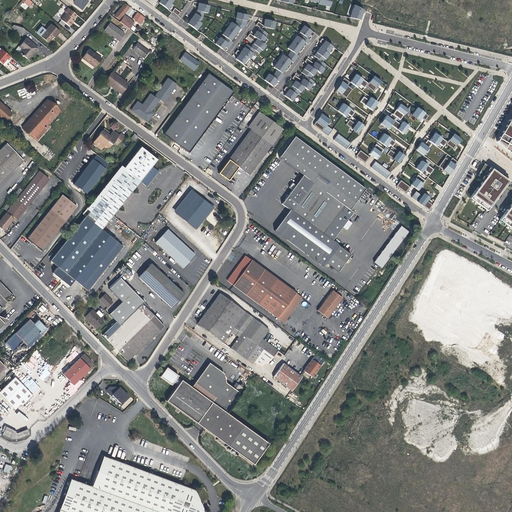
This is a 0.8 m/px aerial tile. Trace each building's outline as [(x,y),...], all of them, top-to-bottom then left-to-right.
[(74,0),(74,2),(74,5),(82,10),(88,1),(87,0),(74,0)] [(160,0),(158,3),(168,9),(171,5),(170,5),(173,0),(160,0)] [(421,33),(449,40),(465,10),(476,17),(462,43),(490,49),(511,9),(511,0),(485,0),(483,4),(475,0),(396,0),(391,11),(402,17),(396,27),(400,28),(405,18),(424,28),(421,33)] [(195,13),(202,19),(202,18),(203,12),(207,13),(209,6),(199,3),(197,11),(195,13)] [(134,23),(123,15),(129,7),(125,4),(114,16),(118,20),(120,21),(119,22),(129,29),(134,23)] [(363,10),(354,5),(350,18),(360,20),(363,10)] [(73,19),(76,15),(68,8),(65,12),(66,13),(61,20),(69,26),(72,22),(75,20),(73,19)] [(180,12),(174,8),(171,12),(177,16),(180,12)] [(235,23),(234,24),(239,28),(242,30),(245,25),(248,15),(237,12),(235,18),(236,19),(235,23)] [(144,18),(140,14),(137,13),(133,19),(135,21),(135,22),(140,25),(144,18)] [(195,13),(187,24),(196,30),(201,23),(199,22),(202,19),(195,13)] [(259,28),(261,29),(263,27),(273,29),(275,22),(265,19),(263,26),(258,22),(255,25),(259,28)] [(125,34),(110,22),(104,30),(119,41),(125,34)] [(231,22),(226,28),(235,35),(239,28),(234,24),(231,22)] [(55,38),(60,32),(51,24),(46,30),(41,36),(48,42),(52,37),(53,37),(55,38)] [(26,30),(23,28),(13,25),(12,27),(22,36),(26,30)] [(304,26),(299,32),(303,35),(306,38),(309,34),(312,37),(315,33),(304,26)] [(223,40),(230,45),(232,42),(230,41),(235,35),(226,28),(222,35),(225,37),(223,40)] [(259,28),(253,36),(255,38),(256,39),(262,43),(265,38),(265,37),(267,34),(261,29),(259,28)] [(307,44),(310,40),(306,38),(303,35),(300,38),(296,36),(292,42),(300,48),(305,42),(307,44)] [(223,40),(220,37),(215,44),(222,49),(225,46),(228,48),(230,45),(223,40)] [(33,53),(38,48),(26,38),(19,46),(22,49),(19,52),(22,55),(23,57),(24,56),(27,59),(30,54),(31,55),(33,53)] [(319,42),(322,44),(320,48),(327,53),(332,46),(322,38),(319,42)] [(254,42),(250,47),(254,50),(259,53),(261,50),(262,50),(265,45),(262,43),(256,39),(254,42)] [(291,51),(288,54),(295,59),(298,56),(296,54),(300,48),(292,42),(287,48),(291,51)] [(149,51),(137,43),(132,50),(144,58),(149,51)] [(250,47),(246,44),(240,52),(248,58),(249,59),(251,56),(251,55),(254,50),(250,47)] [(327,53),(320,48),(314,56),(317,59),(322,62),(324,59),(325,59),(329,54),(327,53)] [(8,60),(10,57),(1,49),(0,50),(0,62),(5,66),(7,63),(9,61),(8,60)] [(101,59),(88,49),(82,58),(95,67),(101,59)] [(243,64),(248,58),(240,52),(237,50),(234,53),(237,56),(235,59),(243,64)] [(200,63),(185,52),(180,59),(194,70),(200,63)] [(282,55),(278,61),(286,67),(291,61),(293,63),(295,59),(288,54),(286,57),(282,55)] [(322,62),(317,59),(314,64),(311,67),(316,71),(320,74),(324,69),(323,68),(326,65),(322,62)] [(277,70),(274,73),(281,78),(284,75),(282,73),(286,67),(278,61),(273,67),(277,70)] [(310,66),(307,64),(301,72),(309,79),(312,75),(312,76),(316,71),(311,67),(310,66)] [(128,84),(112,72),(105,82),(113,88),(121,94),(128,84)] [(264,80),(272,86),(277,80),(279,82),(281,78),(274,73),(272,76),(268,74),(264,80)] [(233,92),(208,74),(163,134),(176,143),(188,152),(233,92)] [(368,83),(356,74),(350,82),(357,87),(359,84),(364,88),(365,86),(368,83)] [(309,79),(305,75),(301,81),(299,84),(304,87),(308,90),(312,85),(311,85),(313,82),(309,79)] [(373,76),(368,83),(365,86),(373,92),(381,81),(373,76)] [(155,97),(159,100),(163,103),(176,84),(168,78),(155,97)] [(344,78),(335,90),(346,98),(352,89),(347,85),(350,82),(344,78)] [(295,81),(289,89),(296,95),(297,95),(299,92),(300,92),(304,87),(299,84),(297,83),(295,81)] [(285,87),(283,90),(286,92),(284,96),(291,101),(296,95),(289,89),(285,87)] [(159,100),(155,97),(150,94),(142,105),(137,102),(131,110),(139,116),(147,122),(151,115),(149,114),(150,111),(159,100)] [(363,97),(360,102),(372,110),(378,103),(371,97),(368,100),(363,97)] [(59,111),(47,100),(22,128),(37,141),(49,127),(47,125),(59,111)] [(11,112),(0,102),(0,117),(4,121),(11,112)] [(343,103),(337,111),(345,116),(347,113),(351,117),(354,112),(343,103)] [(396,117),(400,120),(407,109),(400,104),(392,114),(396,117)] [(416,107),(411,115),(419,121),(420,120),(421,118),(425,121),(428,116),(416,107)] [(249,175),(283,129),(259,112),(248,127),(251,129),(218,173),(228,180),(238,167),(242,170),(249,175)] [(394,120),(396,117),(392,114),(391,113),(389,117),(386,115),(380,123),(388,129),(391,125),(403,134),(407,128),(409,126),(403,122),(400,125),(394,120)] [(321,114),(313,125),(328,135),(332,129),(326,125),(330,120),(321,114)] [(511,114),(496,142),(511,153),(511,114)] [(349,119),(345,124),(357,133),(363,125),(357,121),(355,124),(349,119)] [(112,145),(115,140),(118,136),(114,133),(112,131),(110,134),(109,136),(102,131),(92,143),(101,150),(105,144),(107,141),(112,145)] [(121,133),(118,136),(115,140),(119,143),(125,136),(121,133)] [(383,133),(378,141),(386,146),(388,143),(392,146),(395,142),(389,138),(383,133)] [(432,136),(429,141),(432,143),(436,146),(438,143),(443,147),(445,144),(447,142),(435,133),(432,136)] [(453,133),(447,142),(445,144),(453,149),(456,145),(460,139),(453,133)] [(338,134),(333,140),(346,149),(350,143),(338,134)] [(279,157),(303,175),(309,180),(319,166),(313,162),(318,154),(294,136),(279,157)] [(415,149),(423,155),(432,143),(429,141),(427,140),(424,144),(421,142),(418,146),(415,149)] [(0,149),(0,182),(23,160),(7,143),(0,149)] [(369,154),(376,159),(383,150),(376,144),(369,154)] [(140,181),(151,166),(156,160),(140,147),(101,197),(98,194),(82,214),(85,216),(101,229),(112,216),(119,206),(140,181)] [(390,150),(386,154),(398,163),(402,158),(404,155),(398,151),(396,154),(390,150)] [(363,152),(359,158),(365,163),(369,157),(363,152)] [(87,194),(109,163),(96,154),(94,157),(93,159),(92,159),(74,184),(87,194)] [(319,166),(309,180),(349,210),(365,189),(318,154),(313,162),(319,166)] [(444,157),(438,166),(449,175),(451,171),(457,162),(451,158),(449,161),(444,157)] [(38,170),(43,165),(39,161),(34,167),(38,170)] [(375,161),(371,167),(386,179),(390,173),(375,161)] [(421,161),(415,168),(421,173),(424,170),(430,174),(433,169),(424,163),(421,161)] [(392,172),(398,164),(394,162),(389,169),(392,172)] [(508,181),(484,163),(477,175),(483,179),(469,198),(486,210),(499,193),(508,181)] [(158,171),(151,166),(140,181),(146,186),(154,176),(158,171)] [(31,181),(39,172),(35,168),(27,178),(31,181)] [(39,171),(39,172),(31,181),(24,190),(16,200),(11,207),(7,211),(17,219),(49,179),(39,171)] [(349,210),(309,180),(303,175),(295,185),(292,183),(289,187),(292,190),(288,195),(286,198),(281,204),(290,210),(274,230),(323,266),(326,262),(338,271),(350,255),(332,241),(342,226),(346,230),(351,223),(347,219),(352,212),(349,210)] [(410,185),(418,190),(425,180),(417,175),(414,180),(410,185)] [(403,182),(399,188),(405,193),(410,187),(403,182)] [(12,197),(16,200),(24,190),(20,187),(16,192),(12,197)] [(415,191),(411,197),(429,210),(432,205),(426,201),(428,199),(429,197),(423,193),(421,195),(415,191)] [(204,200),(194,192),(176,214),(195,229),(213,207),(204,200)] [(42,251),(77,206),(62,195),(27,239),(34,245),(42,251)] [(511,202),(499,220),(511,229),(511,202)] [(118,215),(123,209),(119,206),(112,216),(114,218),(117,214),(118,215)] [(0,228),(4,231),(14,218),(6,212),(0,220),(0,228)] [(101,229),(85,216),(50,261),(58,267),(74,280),(87,291),(123,246),(101,229)] [(401,226),(396,232),(404,237),(408,231),(401,226)] [(195,255),(167,229),(155,242),(183,268),(189,261),(195,255)] [(374,262),(381,268),(404,237),(396,232),(374,262)] [(227,280),(233,285),(251,260),(245,256),(236,269),(227,280)] [(251,260),(233,285),(277,318),(278,318),(296,293),(251,260)] [(155,293),(168,279),(152,264),(139,278),(155,293)] [(69,286),(74,280),(58,267),(53,273),(62,280),(69,286)] [(144,302),(121,277),(109,289),(123,302),(110,314),(120,326),(144,302)] [(184,294),(168,279),(155,293),(164,302),(170,308),(184,294)] [(0,327),(4,323),(0,319),(0,311),(2,309),(1,308),(7,302),(6,301),(12,295),(7,289),(5,290),(5,289),(4,289),(5,287),(0,282),(0,327)] [(332,291),(317,311),(327,318),(343,298),(332,291)] [(239,308),(219,293),(214,301),(208,309),(229,323),(230,321),(239,308)] [(302,298),(296,293),(278,318),(284,322),(302,298)] [(105,294),(99,299),(107,307),(112,302),(105,294)] [(128,361),(163,326),(143,304),(142,304),(142,305),(120,326),(116,322),(102,335),(115,348),(113,350),(115,352),(117,354),(119,352),(128,361)] [(38,309),(43,314),(47,309),(42,305),(38,309)] [(254,319),(239,308),(230,321),(229,323),(229,324),(257,344),(274,356),(278,351),(261,339),(269,329),(254,319)] [(218,339),(229,324),(229,323),(208,309),(203,316),(197,324),(218,339)] [(103,322),(92,310),(85,317),(90,323),(96,329),(103,322)] [(41,331),(34,324),(29,319),(15,333),(26,345),(39,333),(41,331)] [(41,331),(39,333),(41,335),(46,329),(41,324),(37,320),(34,324),(41,331)] [(257,344),(229,324),(218,339),(223,343),(231,331),(239,337),(230,348),(235,351),(235,350),(247,359),(257,344)] [(90,369),(87,366),(92,362),(84,354),(63,374),(73,385),(83,376),(90,369)] [(312,359),(303,371),(312,377),(321,366),(312,359)] [(209,363),(191,387),(213,403),(225,412),(239,393),(234,389),(226,383),(223,373),(217,369),(209,363)] [(302,377),(283,363),(273,377),(292,391),(302,377)] [(43,367),(39,372),(42,373),(39,377),(44,381),(50,372),(43,367)] [(171,385),(173,382),(177,377),(178,376),(167,367),(160,376),(171,385)] [(32,395),(15,377),(0,391),(0,394),(14,410),(18,406),(20,404),(21,406),(32,395)] [(181,380),(177,385),(166,401),(197,424),(213,403),(191,387),(181,380)] [(239,393),(243,387),(238,384),(234,389),(239,393)] [(111,396),(112,395),(117,390),(114,387),(109,387),(106,391),(111,396)] [(123,392),(119,387),(117,390),(112,395),(121,404),(128,396),(123,392)] [(291,392),(287,398),(293,402),(298,396),(291,392)] [(229,447),(244,426),(225,412),(213,403),(197,424),(229,447)] [(6,426),(2,435),(12,440),(19,439),(30,435),(27,429),(17,433),(16,432),(16,431),(6,426)] [(268,444),(244,426),(229,447),(253,464),(268,444)] [(104,473),(110,459),(103,456),(100,464),(97,470),(104,473)] [(197,510),(198,508),(196,507),(199,500),(195,490),(110,459),(104,473),(97,470),(92,486),(77,481),(65,511),(194,511),(195,510),(197,510)] [(5,464),(3,472),(9,473),(11,466),(5,464)] [(65,511),(77,481),(70,479),(58,511),(65,511)] [(203,511),(204,511),(199,500),(196,507),(198,508),(197,510),(195,510),(194,511),(203,511)]
